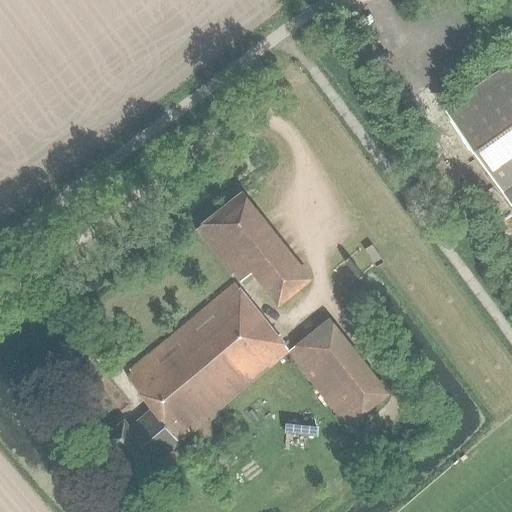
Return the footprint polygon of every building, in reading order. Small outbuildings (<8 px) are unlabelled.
[(511,61),(441,111),(497,191),(511,180),(511,61)] [(254,188),(199,223),(238,283),(258,270),(279,304),(314,282),(254,188)] [(190,309),(201,299),(175,268),(163,278),(190,309)] [(157,469),(150,461),(285,351),(233,286),(128,372),(130,375),(122,382),(147,412),(126,430),(118,421),(98,438),(136,486),(157,469)] [(291,349),(349,426),(393,393),(335,316),(291,349)] [(316,437),(317,427),(285,424),(284,434),(316,437)]
